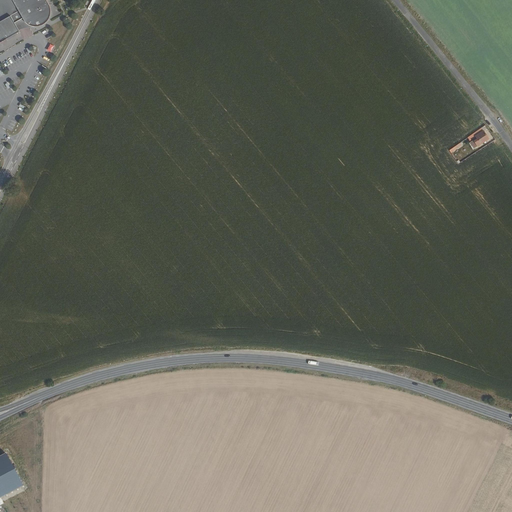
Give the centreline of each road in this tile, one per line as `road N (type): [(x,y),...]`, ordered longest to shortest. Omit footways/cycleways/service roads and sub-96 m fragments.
road 1 (secondary): [(511,418),(385,377),(259,358),(174,360),(53,391)]
road 2 (tertiary): [(511,149),(394,0)]
road 3 (tertiary): [(0,198),(75,41)]
road 4 (tertiary): [(75,41),(0,177)]
